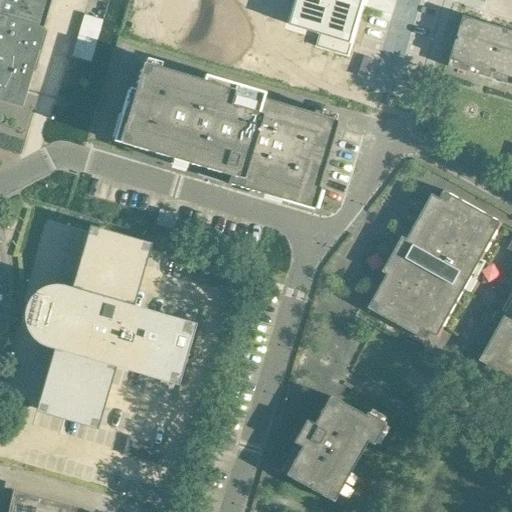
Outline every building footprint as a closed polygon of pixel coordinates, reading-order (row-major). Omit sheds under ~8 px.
[(0,0),(0,102),(21,108),(25,94),(23,94),(51,0),(0,0)] [(299,0),(293,19),(308,23),(306,30),(321,34),(317,47),(349,56),(364,6),(365,0),(299,0)] [(90,62),(103,19),(84,14),(71,57),(90,62)] [(492,80),(508,30),(466,17),(450,67),(492,80)] [(511,86),(511,31),(508,30),(492,80),(511,86)] [(310,209),(336,121),(245,94),(247,88),(233,84),(231,90),(217,86),(218,80),(204,75),(202,81),(142,63),(134,90),(128,88),(120,115),(126,117),(118,143),(228,176),(226,184),(310,209)] [(439,337),(503,223),(446,191),(441,199),(434,194),(407,243),(401,254),(370,309),(427,341),(431,333),(439,337)] [(188,328),(125,310),(143,248),(93,233),(75,295),(59,291),(56,291),(53,291),(51,291),(49,291),(47,292),(43,293),(40,295),(38,297),(35,299),(33,302),(32,304),(31,306),(29,309),(29,311),(28,314),(28,316),(28,318),(28,320),(29,322),(29,324),(30,326),(30,327),(31,330),(32,331),(33,333),(36,336),(39,338),(42,340),(44,341),(46,342),(60,346),(42,408),(92,423),(111,361),(173,379),(188,328)] [(232,291),(237,274),(207,265),(206,269),(202,283),(232,291)] [(202,283),(206,269),(195,266),(191,280),(202,283)] [(511,388),(511,305),(481,361),(489,365),(484,373),(511,388)] [(377,423),(366,417),(329,396),(313,425),(305,420),(277,471),(333,502),(368,440),(367,440),(377,423)] [(222,430),(216,449),(232,453),(237,434),(222,430)] [(65,511),(66,509),(15,496),(13,504),(11,511),(65,511)] [(171,511),(172,509),(152,503),(149,511),(171,511)]
